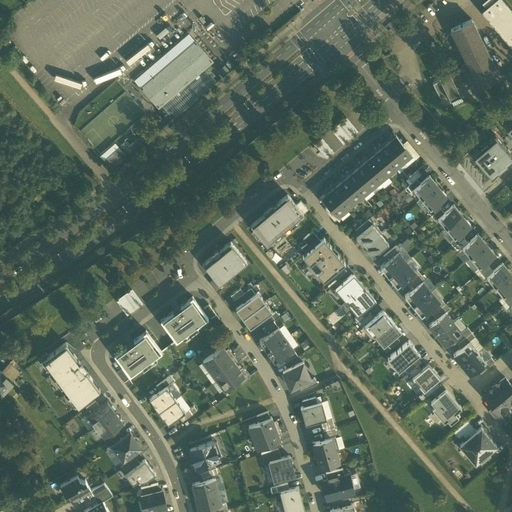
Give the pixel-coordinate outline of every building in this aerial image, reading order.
[(511,9),(504,0),(487,0),(485,2),(487,5),(481,11),(511,48),(511,9)] [(500,77),(471,19),(451,29),(468,64),(475,79),(479,87),(500,77)] [(195,41),(141,87),(158,107),(212,61),(195,41)] [(468,64),(461,67),(462,68),(450,74),(449,72),(440,76),(441,79),(433,83),(439,95),(446,91),(447,93),(449,98),(459,93),(457,88),(475,79),(468,64)] [(363,103),(356,109),(360,114),(367,108),(363,103)] [(371,112),(367,108),(360,114),(363,119),(371,112)] [(375,117),(371,112),(363,119),(367,123),(375,117)] [(347,117),(339,123),(343,128),(350,122),(347,117)] [(354,126),(350,122),(343,128),(347,133),(354,126)] [(339,123),(331,130),(335,135),(343,128),(339,123)] [(358,131),(354,126),(347,133),(350,138),(358,131)] [(347,133),(343,128),(335,135),(339,139),(347,133)] [(350,138),(347,133),(339,139),(343,144),(350,138)] [(411,154),(393,133),(388,137),(390,140),(387,142),(403,161),(411,154)] [(491,178),(511,159),(511,154),(507,148),(495,134),(488,140),(489,141),(478,150),(478,149),(471,155),(491,178)] [(322,138),(314,144),(318,149),(326,142),(322,138)] [(330,147),(326,142),(318,149),(322,153),(330,147)] [(387,142),(384,145),(382,142),(377,147),(395,168),(403,161),(387,142)] [(334,152),(330,147),(322,153),(326,158),(334,152)] [(395,168),(377,147),(372,151),(374,153),(371,156),(387,175),(395,168)] [(387,175),(371,156),(368,158),(366,156),(361,160),(379,182),(387,175)] [(379,182),(361,160),(355,164),(358,167),(355,169),(370,188),(379,182)] [(355,169),(352,172),(350,169),(344,174),(362,195),(370,188),(355,169)] [(411,183),(416,179),(421,175),(417,170),(407,178),(411,183)] [(362,195),(344,174),(339,178),(341,180),(338,183),(354,202),(362,195)] [(420,183),(413,189),(421,199),(438,185),(429,176),(420,183)] [(413,189),(420,183),(416,179),(411,183),(406,187),(410,192),(413,189)] [(338,183),(335,185),(333,183),(328,187),(346,209),(354,202),(338,183)] [(438,185),(421,199),(430,209),(436,203),(446,195),(438,185)] [(346,209),(328,187),(323,192),(325,194),(322,197),(330,206),(338,216),(346,209)] [(288,196),(270,211),(284,228),(302,213),(296,205),(288,196)] [(300,201),(296,205),(302,213),(303,213),(307,210),(300,201)] [(430,215),(440,208),(436,203),(430,209),(427,211),(430,215)] [(444,212),(438,218),(446,228),(462,214),(454,204),(444,212)] [(338,216),(330,206),(325,210),(334,221),(339,217),(338,216)] [(438,218),(444,212),(440,208),(430,215),(434,221),(438,218)] [(284,228),(270,211),(251,226),(266,243),(284,228)] [(462,214),(446,228),(454,238),(460,233),(470,224),(462,214)] [(355,230),(359,235),(372,224),(372,223),(369,219),(355,230)] [(359,235),(356,237),(364,247),(380,234),(372,224),(359,235)] [(307,243),(316,236),(312,231),(303,238),(307,243)] [(453,247),(465,238),(460,233),(454,238),(449,242),(453,247)] [(468,242),(462,247),(470,257),(487,244),(478,233),(468,242)] [(380,234),(364,247),(372,257),(388,244),(380,234)] [(307,253),(321,241),(316,236),(307,243),(302,247),(307,253)] [(462,247),(468,242),(465,238),(453,247),(457,251),(462,247)] [(344,265),(323,239),(321,241),(307,253),(303,256),(310,265),(315,261),(321,268),(316,272),(324,282),(332,274),(344,265)] [(214,254),(207,260),(202,264),(214,279),(219,284),(223,280),(226,278),(225,276),(224,275),(226,273),(224,270),(232,264),(234,267),(237,264),(239,267),(247,261),(230,241),(219,251),(217,249),(213,253),(214,254)] [(487,244),(470,257),(479,267),(485,261),(495,253),(487,244)] [(383,256),(387,260),(398,251),(400,250),(396,245),(383,256)] [(387,260),(380,266),(389,276),(406,261),(398,251),(387,260)] [(406,261),(389,276),(388,276),(397,286),(403,281),(415,271),(406,261)] [(489,267),(485,261),(479,267),(474,271),(477,275),(480,274),(489,267)] [(493,271),(486,277),(495,287),(511,273),(502,263),(493,271)] [(348,270),(344,265),(332,274),(336,279),(339,277),(348,270)] [(489,267),(480,274),(484,279),(486,277),(493,271),(489,267)] [(407,285),(421,274),(417,270),(415,271),(403,281),(407,285)] [(364,287),(353,273),(343,282),(335,288),(346,302),(364,287)] [(511,274),(511,273),(495,287),(503,297),(509,291),(511,288),(511,274)] [(407,285),(411,290),(422,281),(424,279),(421,274),(407,285)] [(336,279),(328,287),(332,291),(335,288),(343,282),(339,277),(336,279)] [(219,284),(214,279),(210,282),(217,292),(222,288),(219,284)] [(431,291),(422,281),(411,290),(405,295),(413,305),(431,291)] [(244,293),(242,295),(246,301),(258,292),(261,291),(256,284),(244,293)] [(131,287),(123,293),(128,299),(136,293),(131,287)] [(364,287),(346,302),(357,315),(366,308),(376,300),(364,287)] [(244,293),(240,289),(231,295),(234,300),(242,295),(244,293)] [(431,291),(413,305),(421,315),(428,309),(439,301),(431,291)] [(503,297),(499,300),(503,305),(511,296),(511,294),(509,291),(503,297)] [(265,302),(258,292),(246,301),(236,309),(243,318),(265,302)] [(123,293),(115,298),(120,305),(128,299),(123,293)] [(140,298),(136,293),(128,299),(131,304),(140,298)] [(192,296),(160,320),(176,341),(182,336),(181,334),(195,324),(196,326),(208,317),(192,296)] [(511,296),(503,305),(507,309),(511,306),(511,305),(511,296)] [(144,304),(140,298),(131,304),(136,310),(144,304)] [(131,304),(128,299),(120,305),(123,310),(131,304)] [(439,301),(428,309),(432,314),(445,304),(441,299),(439,301)] [(272,311),(265,302),(243,318),(250,328),(272,311)] [(136,310),(131,304),(123,310),(128,316),(136,310)] [(445,304),(432,314),(436,319),(445,311),(449,308),(445,304)] [(204,308),(215,322),(219,319),(209,305),(204,308)] [(357,315),(354,318),(358,323),(369,313),(366,308),(357,315)] [(392,320),(383,309),(374,317),(362,327),(371,338),(374,335),(392,320)] [(273,321),(279,316),(276,311),(261,322),(265,327),(273,321)] [(429,325),(437,334),(453,321),(445,311),(436,319),(429,325)] [(362,327),(374,317),(370,312),(369,313),(358,323),(362,327)] [(401,331),(392,320),(374,335),(383,346),(395,336),(401,331)] [(265,327),(262,329),(267,335),(278,327),(273,321),(265,327)] [(453,321),(437,334),(445,344),(453,338),(461,331),(453,321)] [(278,327),(267,335),(259,340),(266,351),(286,337),(278,327)] [(453,338),(457,343),(471,331),(467,327),(461,331),(453,338)] [(146,330),(114,354),(130,375),(141,367),(140,365),(153,354),(155,357),(162,352),(146,330)] [(471,331),(457,343),(461,347),(469,340),(475,336),(471,331)] [(399,340),(395,336),(383,346),(382,347),(385,352),(399,340)] [(293,348),(286,337),(266,351),(274,361),(281,356),(292,348),(293,348)] [(409,340),(387,358),(394,366),(397,364),(400,369),(403,367),(417,356),(420,353),(409,340)] [(461,347),(452,354),(461,364),(478,350),(469,340),(461,347)] [(44,360),(78,406),(100,390),(66,344),(44,360)] [(223,346),(203,360),(210,370),(233,353),(228,347),(225,349),(223,346)] [(292,348),(281,356),(286,362),(297,355),(295,352),(292,348)] [(478,350),(461,364),(469,374),(477,368),(486,360),(478,350)] [(233,353),(210,370),(217,380),(237,365),(234,362),(237,360),(233,353)] [(417,356),(403,367),(407,372),(408,372),(418,364),(421,361),(417,356)] [(491,357),(486,360),(477,368),(480,373),(494,361),(491,357)] [(303,362),(283,372),(291,389),(298,385),(311,379),(303,362)] [(422,368),(412,377),(423,390),(427,387),(440,377),(428,363),(422,368)] [(422,368),(418,364),(408,372),(412,377),(422,368)] [(237,365),(217,380),(224,389),(237,380),(244,375),(246,373),(247,373),(242,366),(239,368),(237,365)] [(12,381),(0,369),(0,392),(8,385),(9,384),(12,381)] [(122,369),(118,372),(128,386),(132,383),(122,369)] [(244,375),(237,380),(240,385),(249,378),(246,373),(244,375)] [(170,375),(156,385),(159,390),(166,385),(174,379),(170,375)] [(311,379),(298,385),(301,390),(317,383),(314,377),(311,379)] [(511,386),(505,377),(494,386),(510,404),(511,402),(511,386)] [(8,385),(0,392),(0,394),(5,399),(14,389),(9,384),(8,385)] [(444,388),(441,384),(431,392),(435,396),(444,388)] [(159,390),(149,398),(159,411),(176,398),(166,385),(159,390)] [(510,404),(494,386),(483,395),(493,406),(499,413),(510,404)] [(431,392),(427,387),(423,390),(418,395),(422,399),(431,392)] [(461,407),(445,388),(444,388),(435,396),(430,400),(434,405),(432,407),(443,421),(447,418),(450,422),(460,414),(457,410),(461,407)] [(315,397),(302,400),(303,406),(316,402),(315,397)] [(176,398),(159,411),(168,424),(179,416),(185,411),(176,398)] [(87,414),(96,425),(116,410),(107,399),(99,405),(89,412),(87,414)] [(95,400),(85,407),(89,412),(99,405),(95,400)] [(322,401),(301,407),(306,424),(320,420),(326,419),(322,401)] [(185,411),(179,416),(182,420),(197,410),(193,405),(185,411)] [(505,420),(499,413),(493,406),(488,410),(500,424),(505,420)] [(96,425),(104,436),(106,435),(116,428),(124,422),(116,410),(96,425)] [(268,411),(257,415),(259,421),(270,417),(268,411)] [(259,421),(249,426),(254,437),(276,428),(271,417),(270,417),(259,421)] [(326,419),(320,420),(325,440),(335,437),(337,437),(332,417),(326,419)] [(462,434),(466,439),(476,431),(467,420),(453,431),(458,437),(462,434)] [(499,448),(481,426),(476,431),(466,439),(460,444),(478,466),(499,448)] [(116,428),(106,435),(110,440),(119,433),(116,428)] [(276,428),(254,437),(258,448),(268,444),(279,439),(280,439),(276,428)] [(130,432),(113,445),(123,459),(137,449),(141,447),(130,432)] [(325,440),(312,443),(316,455),(336,450),(338,449),(335,437),(325,440)] [(279,439),(268,444),(271,450),(282,445),(279,439)] [(212,440),(190,448),(196,466),(210,461),(213,460),(219,458),(212,440)] [(261,453),(264,464),(270,463),(269,460),(280,458),(278,448),(261,453)] [(137,449),(123,459),(127,464),(136,457),(141,454),(137,449)] [(336,450),(316,455),(319,469),(340,464),(336,450)] [(274,480),(294,475),(290,456),(280,458),(269,460),(270,463),(274,480)] [(140,462),(136,457),(127,464),(122,468),(125,473),(140,462)] [(155,473),(145,459),(140,462),(125,473),(133,484),(137,480),(144,481),(155,473)] [(213,460),(210,461),(196,466),(198,473),(201,472),(215,467),(213,460)] [(215,467),(201,472),(203,478),(217,472),(215,467)] [(343,469),(326,473),(327,478),(344,474),(343,469)] [(344,474),(327,478),(322,479),(327,497),(330,496),(341,493),(353,490),(349,473),(344,474)] [(85,479),(83,481),(82,480),(81,480),(80,480),(79,480),(77,475),(59,485),(65,495),(68,493),(69,497),(70,497),(71,498),(73,499),(75,500),(77,499),(91,491),(92,491),(91,490),(85,479)] [(215,477),(192,483),(195,496),(219,490),(215,477)] [(280,490),(289,488),(287,482),(270,487),(271,493),(280,490)] [(104,483),(91,490),(92,491),(91,491),(94,497),(108,489),(104,483)] [(141,487),(143,494),(159,490),(158,483),(141,487)] [(289,488),(280,490),(285,511),(301,511),(305,511),(298,486),(289,488)] [(108,489),(94,497),(97,503),(102,500),(103,501),(113,495),(108,489)] [(166,505),(162,489),(159,490),(143,494),(141,494),(143,504),(147,503),(148,509),(166,505)] [(219,490),(195,496),(198,509),(214,505),(222,502),(219,490)] [(341,493),(330,496),(331,502),(342,499),(341,493)] [(94,497),(85,502),(88,508),(97,503),(94,497)] [(349,497),(332,502),(334,508),(351,503),(349,497)] [(88,508),(83,511),(108,511),(103,501),(102,500),(97,503),(88,508)] [(222,502),(214,505),(216,511),(223,509),(227,508),(226,501),(222,502)] [(334,508),(329,509),(330,511),(355,511),(353,503),(351,503),(334,508)]
